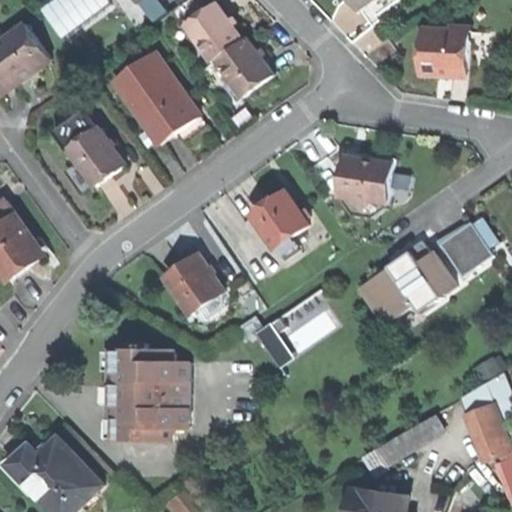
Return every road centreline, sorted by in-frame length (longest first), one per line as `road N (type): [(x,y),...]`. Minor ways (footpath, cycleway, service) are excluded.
road 1 (residential): [(342,85),(100,261),(0,392)]
road 2 (residential): [(511,133),(379,109),(342,85)]
road 3 (unknown): [(113,250),(0,147)]
